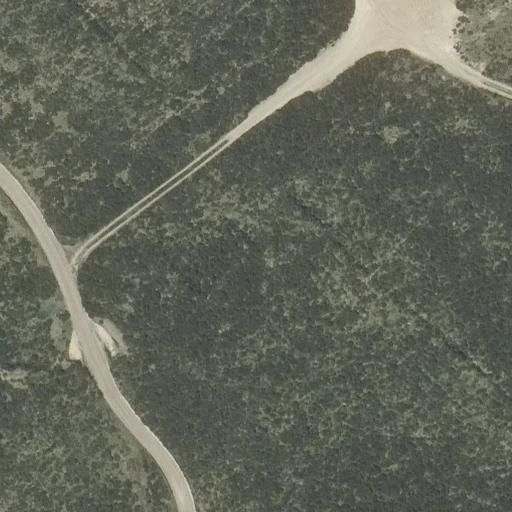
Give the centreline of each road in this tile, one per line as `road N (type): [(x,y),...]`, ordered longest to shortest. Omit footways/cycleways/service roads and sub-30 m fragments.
road 1 (track): [(388,13),(81,252),(69,296)]
road 2 (track): [(0,177),(38,227),(109,390),(167,464),(186,511)]
road 3 (track): [(375,0),(413,45),(511,94)]
